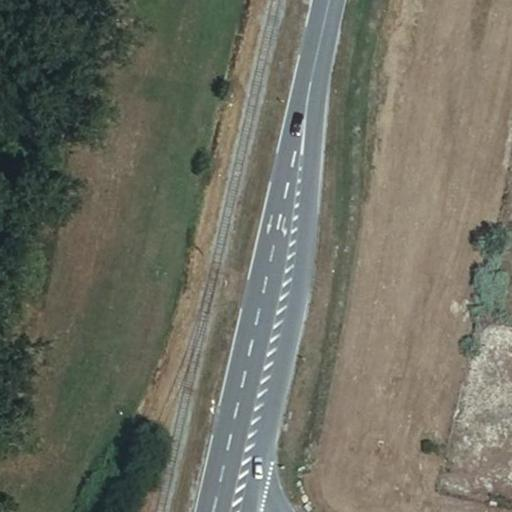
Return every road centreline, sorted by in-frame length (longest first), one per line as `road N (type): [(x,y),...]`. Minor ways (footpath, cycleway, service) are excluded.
road 1 (secondary): [(316,47),(212,511)]
road 2 (secondary): [(259,478),(306,252),(316,47)]
